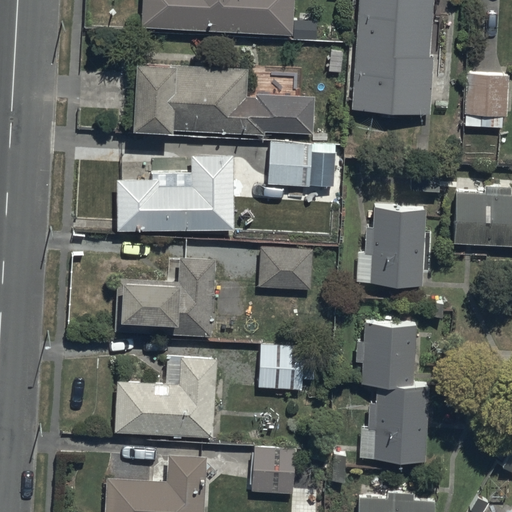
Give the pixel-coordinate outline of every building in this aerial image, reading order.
[(140,0),(139,21),(291,29),(292,0),(140,0)] [(356,0),(353,105),(429,107),(432,0),(356,0)] [(249,69),(137,63),(133,134),(173,136),(173,130),(263,135),(264,131),(313,134),(315,97),(248,93),(249,69)] [(506,65),(465,65),(464,124),(499,125),(500,112),(505,112),(506,65)] [(335,146),(271,142),(268,184),(333,188),(335,146)] [(115,174),(116,225),(233,223),(231,147),(188,148),(188,168),(151,168),(151,174),(115,174)] [(511,184),(454,181),(451,235),(511,238),(511,184)] [(361,275),(417,279),(423,197),(366,193),(361,275)] [(313,243),(259,240),(257,282),(311,285),(313,243)] [(210,332),(215,254),(177,252),(176,274),(116,271),(113,327),(210,332)] [(367,451),(421,455),(426,378),(410,377),(414,316),(358,312),(354,373),(372,375),(367,451)] [(314,340),(259,339),(258,385),(301,386),(301,377),(313,377),(314,340)] [(111,424),(213,428),(216,350),(175,349),(175,374),(112,373),(111,424)] [(294,441),(253,438),(250,487),(291,489),(294,441)] [(98,511),(201,511),(203,449),(163,448),(162,474),(100,472),(98,511)] [(352,489),(350,511),(433,511),(434,494),(352,489)]
